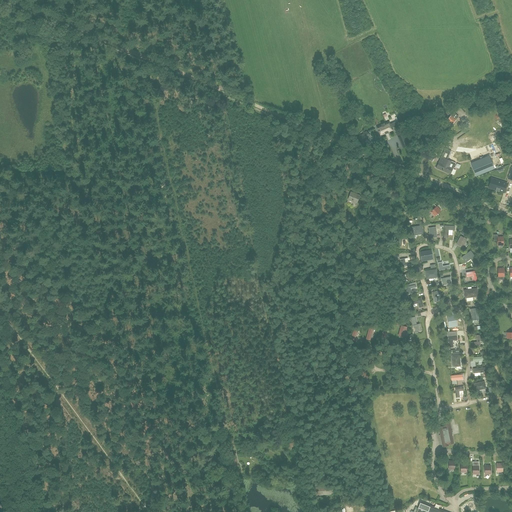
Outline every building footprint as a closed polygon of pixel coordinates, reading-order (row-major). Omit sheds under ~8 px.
[(450,127),(458,117),(453,113),(445,123),(450,127)] [(390,124),(389,122),(384,124),(384,123),(381,125),(377,127),(378,131),(379,132),(380,135),(385,134),(388,133),(388,132),(392,130),(391,127),(395,126),(393,122),(390,124)] [(447,140),(451,137),(448,132),(443,135),(447,140)] [(398,137),(402,147),(408,144),(404,135),(398,137)] [(441,157),(436,168),(440,170),(440,169),(450,174),(453,168),(455,167),(456,164),(455,163),(447,159),(451,150),(445,148),(441,157)] [(459,162),(463,152),(455,149),(451,159),(459,162)] [(488,157),(472,164),(476,175),(493,168),(488,157)] [(507,183),(493,179),(492,182),(491,185),(495,186),(494,189),(495,190),(503,193),(507,183)] [(357,203),(360,195),(351,192),(348,199),(354,201),(354,202),(357,203)] [(434,216),(441,211),(437,206),(430,212),(434,216)] [(429,238),(437,237),(436,227),(428,228),(429,238)] [(497,237),(497,235),(494,235),(494,243),(497,242),(498,246),(504,245),(503,237),(497,237)] [(463,247),(467,240),(460,236),(457,244),(463,247)] [(463,257),(467,262),(475,256),(471,251),(463,257)] [(426,279),(438,277),(436,269),(425,271),(426,279)] [(475,271),(467,272),(468,279),(472,278),(473,281),(477,280),(475,271)] [(442,286),(452,284),(450,276),(441,278),(442,286)] [(465,298),(478,296),(477,288),(463,290),(465,298)] [(472,321),(480,319),(478,308),(470,309),(472,321)] [(452,367),(460,366),(459,355),(451,355),(452,367)] [(475,391),(486,388),(484,381),(474,384),(475,391)] [(454,443),(450,421),(443,422),(444,426),(440,427),(444,447),(449,446),(449,444),(454,443)] [(295,442),(294,439),(288,440),(288,443),(288,444),(289,448),(291,448),(294,447),(294,446),(296,446),(295,442)] [(231,454),(230,452),(228,453),(231,467),(237,465),(235,453),(231,454)] [(314,496),(322,495),(339,493),(338,484),(331,485),(316,486),(313,487),(314,496)] [(418,507),(428,511),(430,507),(420,503),(418,507)]
